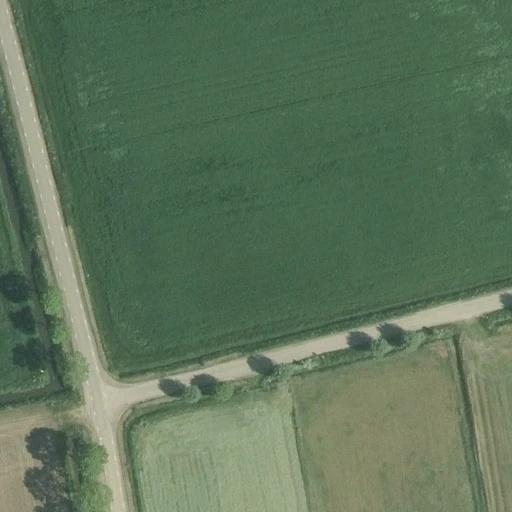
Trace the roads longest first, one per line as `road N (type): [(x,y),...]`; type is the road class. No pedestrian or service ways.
road 1 (unclassified): [(98,401),(511,294)]
road 2 (unclassified): [(98,401),(0,15)]
